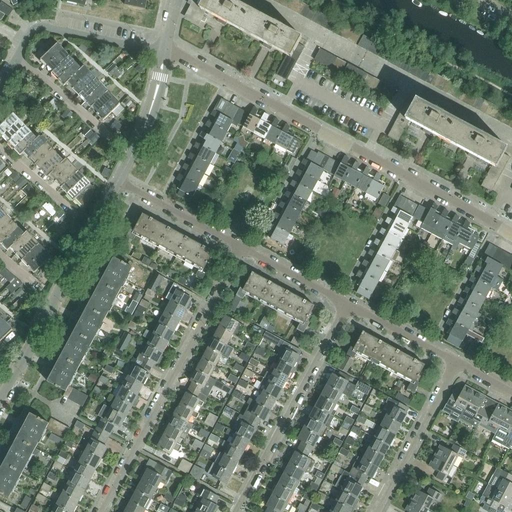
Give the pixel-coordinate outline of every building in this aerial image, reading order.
[(66,0),(66,2),(85,6),(85,0),(125,0),(124,5),(130,6),(145,9),(146,0),(66,0)] [(190,0),(189,3),(192,4),(185,17),(198,23),(203,14),(205,11),(210,0),(190,0)] [(245,33),(256,13),(238,3),(238,2),(233,0),(210,0),(205,11),(245,33)] [(293,0),(286,0),(283,6),(289,9),(293,0)] [(300,1),(297,0),(293,0),(289,9),(294,12),(300,1)] [(305,4),(300,1),(294,12),(299,15),(305,4)] [(0,5),(0,10),(9,17),(13,11),(2,3),(0,5)] [(311,7),(305,4),(299,15),(305,18),(311,7)] [(316,10),(311,7),(305,18),(311,21),(316,10)] [(322,13),(316,10),(311,21),(316,23),(322,13)] [(245,33),(286,55),(288,52),(291,47),(294,41),(298,44),(302,37),(283,27),(275,22),(274,22),(256,13),(245,33)] [(327,16),(322,13),(316,23),(321,26),(327,16)] [(332,18),(327,16),(321,26),(326,29),(332,18)] [(337,21),(332,18),(326,29),(331,32),(337,21)] [(342,24),(337,21),(331,32),(337,35),(342,24)] [(348,27),(342,24),(337,35),(342,37),(348,27)] [(353,29),(348,27),(342,37),(347,40),(353,29)] [(358,32),(353,29),(347,40),(352,43),(358,32)] [(358,46),(363,35),(358,32),(352,43),(358,46)] [(363,35),(358,46),(367,51),(373,40),(363,35)] [(377,56),(383,46),(373,40),(367,51),(377,56)] [(304,47),(298,44),(294,41),(291,47),(301,53),(304,47)] [(40,60),(47,66),(63,51),(57,44),(40,60)] [(389,49),(383,46),(377,56),(383,60),(389,49)] [(301,53),(291,47),(288,52),(298,58),(301,53)] [(326,52),(320,49),(314,60),(320,63),(326,52)] [(388,62),(394,52),(389,49),(383,60),(388,62)] [(69,57),(63,51),(47,66),(53,73),(69,57)] [(298,58),(288,52),(286,55),(285,58),(295,64),(298,58)] [(320,63),(326,66),(331,55),(326,52),(320,63)] [(399,54),(394,52),(388,62),(393,65),(399,54)] [(404,57),(399,54),(393,65),(399,68),(404,57)] [(337,58),(331,55),(326,66),(331,69),(337,58)] [(75,63),(69,57),(53,73),(59,79),(75,63)] [(410,60),(404,57),(399,68),(404,71),(410,60)] [(295,64),(285,58),(282,64),(292,69),(295,64)] [(343,61),(337,58),(331,69),(337,72),(343,61)] [(415,63),(410,60),(404,71),(409,73),(415,63)] [(348,64),(343,61),(337,72),(342,75),(348,64)] [(81,69),(75,63),(59,79),(65,85),(81,69)] [(420,66),(415,63),(409,73),(414,76),(420,66)] [(292,69),(282,64),(279,69),(290,75),(292,69)] [(348,64),(342,75),(352,80),(358,69),(348,64)] [(425,68),(420,66),(414,76),(420,79),(425,68)] [(83,67),(81,69),(65,85),(68,83),(73,89),(90,73),(83,67)] [(430,71),(425,68),(420,79),(425,82),(430,71)] [(290,75),(279,69),(276,75),(287,80),(290,75)] [(368,75),(358,69),(352,80),(362,85),(368,75)] [(430,85),(436,74),(430,71),(425,82),(430,85)] [(73,89),(79,95),(96,79),(90,73),(73,89)] [(362,85),(368,88),(374,77),(368,74),(368,75),(362,85)] [(441,77),(436,74),(430,85),(436,88),(441,77)] [(374,77),(368,88),(373,91),(379,80),(374,77)] [(447,80),(441,77),(436,88),(441,91),(447,80)] [(79,95),(85,101),(102,85),(96,79),(79,95)] [(373,91),(379,94),(385,83),(379,80),(373,91)] [(452,83),(447,80),(441,91),(446,93),(452,83)] [(385,83),(379,94),(384,97),(390,86),(385,83)] [(457,86),(452,83),(446,93),(452,96),(457,86)] [(108,92),(102,85),(85,101),(91,107),(108,92)] [(390,86),(384,97),(390,100),(396,89),(390,86)] [(463,88),(457,86),(452,96),(457,99),(463,88)] [(468,91),(463,88),(457,99),(462,102),(468,91)] [(473,94),(468,91),(462,102),(468,105),(473,94)] [(91,107),(97,114),(114,98),(108,92),(91,107)] [(479,97),(473,94),(468,105),(473,108),(479,97)] [(484,100),(479,97),(473,108),(478,111),(484,100)] [(114,98),(97,114),(104,120),(120,104),(114,98)] [(409,121),(450,143),(461,123),(443,113),(443,112),(435,108),(434,108),(416,98),(412,105),(417,107),(413,113),(410,119),(409,121)] [(213,111),(220,115),(227,103),(220,99),(213,111)] [(490,103),(484,100),(478,111),(484,114),(490,103)] [(412,105),(406,102),(403,107),(413,113),(417,107),(412,105)] [(227,103),(220,115),(222,115),(221,116),(227,119),(234,106),(227,103)] [(495,106),(490,103),(484,114),(489,116),(495,106)] [(239,109),(234,106),(227,119),(233,122),(239,109)] [(500,109),(495,106),(489,116),(494,119),(500,109)] [(253,107),(250,115),(243,127),(254,133),(261,121),(256,118),(258,110),(253,107)] [(413,113),(403,107),(400,113),(410,119),(413,113)] [(239,109),(233,122),(238,124),(245,112),(239,109)] [(506,111),(500,109),(494,119),(500,122),(506,111)] [(214,125),(227,132),(233,122),(227,119),(221,116),(222,115),(220,115),(213,111),(211,115),(217,120),(214,125)] [(505,125),(511,114),(506,111),(500,122),(505,125)] [(245,112),(238,124),(243,127),(250,115),(245,112)] [(410,119),(400,113),(397,119),(407,125),(409,121),(410,119)] [(0,133),(3,136),(19,120),(13,114),(0,126),(0,133)] [(265,114),(261,121),(254,133),(265,139),(272,126),(266,123),(269,116),(265,114)] [(276,119),(272,126),(265,139),(276,145),(282,132),(277,129),(280,122),(276,119)] [(407,125),(397,119),(394,125),(404,130),(407,125)] [(9,142),(25,127),(19,120),(3,136),(9,142)] [(209,136),(221,143),(227,132),(214,125),(207,122),(205,126),(212,131),(209,136)] [(450,143),(492,165),(493,163),(496,157),(499,152),(504,154),(507,147),(488,137),(489,137),(480,132),(480,133),(461,123),(450,143)] [(286,125),(282,132),(276,145),(287,151),(293,138),(287,135),(290,127),(286,125)] [(404,130),(394,125),(390,130),(401,136),(404,130)] [(31,133),(25,127),(9,142),(15,149),(31,133)] [(398,142),(401,136),(390,130),(387,136),(398,142)] [(203,147),(216,153),(221,143),(209,136),(202,132),(199,137),(206,141),(203,147)] [(37,139),(31,133),(15,149),(21,155),(37,139)] [(46,143),(39,136),(24,153),(29,158),(46,143)] [(35,165),(52,149),(46,143),(29,158),(35,165)] [(216,153),(203,147),(196,143),(194,147),(200,152),(197,157),(210,164),(216,153)] [(58,155),(52,149),(35,165),(41,171),(58,155)] [(318,151),(311,163),(312,164),(318,167),(325,155),(318,151)] [(504,154),(499,152),(496,157),(507,163),(510,158),(504,154)] [(192,161),(189,167),(204,175),(210,164),(197,157),(190,154),(188,158),(192,161)] [(58,155),(41,171),(47,177),(66,159),(63,161),(58,155)] [(330,158),(325,155),(318,167),(323,170),(326,164),(330,158)] [(344,156),(340,163),(341,163),(334,176),(345,182),(352,169),(346,166),(349,159),(344,156)] [(507,163),(496,157),(493,163),(504,169),(507,163)] [(335,161),(330,158),(323,170),(329,173),(335,161)] [(66,159),(47,177),(48,177),(50,175),(56,181),(72,165),(66,159)] [(308,169),(305,174),(318,181),(323,170),(318,167),(312,164),(311,163),(304,159),(301,164),(308,169)] [(341,163),(340,163),(335,161),(329,173),(334,176),(341,163)] [(356,162),(352,169),(345,182),(356,188),(362,175),(357,172),(360,164),(356,162)] [(504,169),(493,163),(492,165),(490,168),(501,174),(504,169)] [(189,173),(186,179),(199,185),(204,175),(189,167),(185,164),(182,169),(189,173)] [(78,171),(72,165),(56,181),(62,187),(78,171)] [(110,171),(105,168),(102,174),(107,177),(110,171)] [(370,170),(366,168),(362,175),(356,188),(366,193),(373,181),(368,178),(370,170)] [(501,174),(490,168),(487,174),(498,180),(501,174)] [(302,179),(299,185),(312,192),(318,181),(305,174),(298,170),(296,175),(302,179)] [(84,177),(78,171),(62,187),(68,193),(84,177)] [(377,174),(373,181),(366,193),(377,199),(384,187),(378,183),(381,176),(377,174)] [(498,180),(487,174),(484,180),(495,185),(498,180)] [(199,185),(186,179),(179,175),(176,179),(183,184),(180,190),(192,197),(199,185)] [(18,181),(23,186),(27,183),(22,177),(18,181)] [(84,177),(68,193),(74,200),(76,198),(85,208),(96,188),(94,186),(91,186),(90,185),(91,184),(84,177)] [(495,185),(484,180),(481,186),(491,192),(495,185)] [(297,190),(294,195),(306,202),(312,192),(299,185),(292,181),(290,185),(297,190)] [(34,189),(29,184),(25,188),(30,193),(34,189)] [(291,201),(288,206),(301,213),(306,202),(294,195),(287,192),(284,196),(291,201)] [(393,207),(391,212),(397,216),(394,222),(407,229),(413,218),(407,215),(401,212),(402,212),(400,211),(407,199),(400,195),(393,207)] [(407,215),(414,203),(407,199),(400,211),(402,212),(401,212),(407,215)] [(285,211),(282,217),(295,224),(301,213),(288,206),(281,202),(278,207),(285,211)] [(419,206),(414,203),(407,215),(413,218),(419,206)] [(430,211),(423,224),(434,230),(441,217),(436,214),(438,207),(433,204),(430,211)] [(413,218),(418,221),(425,208),(419,206),(413,218)] [(418,221),(423,224),(430,211),(425,208),(418,221)] [(445,210),(441,217),(434,230),(445,235),(452,223),(446,220),(449,212),(445,210)] [(279,222),(276,227),(289,234),(295,224),(282,217),(275,213),(273,217),(279,222)] [(204,268),(213,252),(143,214),(134,231),(131,229),(126,237),(133,241),(137,233),(200,267),(196,276),(203,279),(207,270),(204,268)] [(0,234),(12,222),(6,216),(0,222),(0,234)] [(456,216),(452,223),(445,235),(456,241),(462,229),(457,226),(460,218),(456,216)] [(389,233),(401,239),(407,229),(394,222),(387,218),(385,223),(392,227),(389,233)] [(0,234),(0,241),(2,244),(18,228),(12,222),(0,234)] [(466,222),(462,229),(456,241),(472,250),(479,238),(467,231),(470,224),(466,222)] [(289,234),(276,227),(269,224),(267,228),(274,233),(270,239),(283,246),(289,234)] [(2,244),(8,250),(27,232),(24,234),(18,228),(2,244)] [(401,239),(389,233),(382,229),(379,233),(386,238),(383,243),(396,250),(401,239)] [(11,248),(17,254),(33,238),(27,232),(8,250),(8,251),(11,248)] [(17,254),(23,260),(39,244),(33,238),(17,254)] [(380,248),(377,254),(390,261),(396,250),(383,243),(376,240),(373,244),(380,248)] [(45,251),(39,244),(23,260),(29,266),(45,251)] [(489,244),(483,255),(491,260),(497,248),(489,244)] [(497,248),(491,260),(497,263),(503,252),(497,248)] [(374,259),(371,265),(384,271),(390,261),(377,254),(370,250),(368,255),(374,259)] [(45,251),(29,266),(35,273),(41,267),(49,275),(55,264),(50,259),(51,257),(45,251)] [(509,255),(503,252),(497,263),(502,266),(509,255)] [(487,265),(484,270),(497,277),(502,266),(497,263),(491,260),(483,255),(480,260),(487,265)] [(511,256),(509,255),(502,266),(508,269),(511,260),(511,256)] [(469,257),(465,266),(469,268),(474,259),(469,257)] [(100,283),(119,293),(122,288),(121,287),(128,273),(128,274),(129,274),(132,268),(114,258),(100,283)] [(369,270),(366,275),(378,282),(384,271),(371,265),(364,261),(362,265),(369,270)] [(497,277),(484,270),(477,266),(475,271),(481,275),(478,281),(491,288),(497,277)] [(378,282),(366,275),(359,272),(356,276),(363,281),(360,287),(372,294),(378,282)] [(305,323),(314,306),(252,273),(243,289),(240,288),(236,296),(243,299),(247,291),(302,321),(297,330),(303,333),(308,324),(305,323)] [(157,274),(148,290),(153,292),(162,276),(157,274)] [(473,291),(485,298),(491,288),(478,281),(471,277),(469,281),(476,286),(473,291)] [(195,279),(190,289),(195,291),(201,282),(195,279)] [(106,318),(109,312),(108,312),(115,298),(116,298),(119,293),(100,283),(87,308),(106,318)] [(190,302),(192,298),(190,298),(192,293),(194,294),(174,283),(170,291),(166,299),(171,302),(186,310),(186,309),(187,310),(189,309),(192,305),(191,303),(190,302)] [(485,298),(473,291),(466,288),(463,292),(470,297),(467,302),(480,309),(485,298)] [(155,293),(153,292),(148,290),(148,289),(145,294),(152,298),(155,293)] [(137,293),(134,301),(138,303),(142,296),(137,293)] [(464,307),(461,313),(474,320),(480,309),(467,302),(460,298),(457,303),(464,307)] [(131,299),(125,312),(132,315),(138,303),(131,299)] [(142,300),(139,305),(147,309),(149,304),(142,300)] [(171,302),(165,312),(180,320),(186,310),(171,302)] [(106,318),(87,308),(74,332),(92,342),(95,337),(94,336),(102,323),(103,323),(106,318)] [(458,318),(456,323),(468,330),(474,320),(461,313),(454,309),(452,313),(458,318)] [(136,311),(134,316),(141,320),(144,315),(136,311)] [(159,323),(174,331),(180,320),(165,312),(159,323)] [(225,316),(219,327),(233,334),(238,323),(225,316)] [(468,330),(456,323),(448,320),(446,324),(453,329),(449,335),(462,342),(468,330)] [(131,322),(128,327),(135,331),(138,326),(131,322)] [(174,331),(159,323),(153,334),(168,342),(174,331)] [(6,324),(0,329),(0,341),(12,330),(6,324)] [(261,336),(264,331),(256,327),(253,325),(250,332),(260,338),(261,336)] [(219,327),(214,338),(227,345),(233,334),(219,327)] [(74,333),(67,345),(61,357),(79,367),(82,361),(82,362),(81,361),(88,347),(90,348),(92,342),(74,332),(74,333)] [(266,332),(263,337),(271,341),(274,336),(266,332)] [(353,359),(357,351),(412,381),(407,389),(414,393),(419,383),(416,382),(425,365),(363,332),(354,349),(351,347),(347,355),(353,359)] [(125,333),(122,338),(129,341),(132,336),(125,333)] [(148,344),(148,345),(163,353),(168,342),(153,334),(148,344)] [(276,358),(280,360),(293,367),(296,368),(299,362),(297,361),(299,356),(286,349),(289,344),(274,337),(271,342),(281,348),(276,358)] [(234,349),(227,345),(214,338),(211,342),(210,341),(206,348),(208,349),(221,356),(228,360),(234,349)] [(245,347),(253,352),(255,347),(248,342),(245,347)] [(144,357),(154,362),(157,364),(157,363),(159,364),(163,357),(161,356),(163,353),(148,345),(148,344),(145,343),(136,360),(141,362),(144,357)] [(258,348),(255,353),(263,357),(266,352),(258,348)] [(116,349),(113,354),(121,358),(123,353),(116,349)] [(228,360),(221,356),(208,349),(202,360),(215,367),(218,362),(218,361),(225,365),(228,360)] [(239,358),(247,362),(250,357),(242,353),(239,358)] [(66,392),(69,386),(68,386),(75,372),(76,373),(79,367),(61,357),(47,382),(65,392),(66,392)] [(144,357),(141,362),(151,368),(154,362),(144,357)] [(136,360),(133,358),(130,364),(134,365),(148,373),(151,368),(141,362),(136,360)] [(252,359),(249,364),(257,368),(260,363),(252,359)] [(215,367),(202,360),(196,370),(209,377),(213,371),(218,373),(221,369),(215,367)] [(274,371),(288,378),(293,367),(280,360),(274,371)] [(233,369),(241,373),(244,368),(236,364),(233,369)] [(143,385),(149,374),(148,373),(134,365),(128,377),(143,385)] [(107,366),(105,370),(112,374),(114,369),(107,366)] [(251,379),(254,374),(246,369),(243,374),(251,379)] [(216,381),(209,377),(196,370),(190,381),(192,382),(189,388),(200,394),(207,397),(213,386),(216,381)] [(274,371),(269,381),(282,388),(288,378),(274,371)] [(91,374),(88,379),(95,383),(98,378),(91,374)] [(333,374),(327,385),(342,393),(348,382),(344,380),(334,374),(333,374)] [(228,380),(236,384),(238,379),(230,375),(228,380)] [(101,376),(99,381),(106,385),(109,380),(101,376)] [(122,387),(137,395),(143,385),(128,377),(122,387)] [(269,381),(264,379),(258,390),(263,392),(276,399),(282,388),(269,381)] [(238,385),(246,389),(248,384),(240,380),(238,385)] [(354,389),(367,396),(371,389),(358,382),(354,389)] [(222,390),(230,395),(232,390),(224,385),(222,390)] [(321,396),(336,404),(342,393),(327,385),(321,396)] [(455,404),(466,409),(476,391),(465,385),(459,396),(453,392),(446,405),(453,408),(455,404)] [(69,386),(66,392),(65,392),(63,397),(68,399),(73,389),(69,386)] [(137,395),(122,387),(116,398),(132,406),(137,395)] [(193,411),(197,405),(202,407),(207,397),(200,394),(189,388),(186,393),(180,404),(193,411)] [(73,389),(68,399),(73,402),(78,391),(73,389)] [(371,394),(378,398),(380,393),(373,390),(371,394)] [(83,394),(78,391),(73,402),(77,404),(83,394)] [(232,396),(240,400),(242,395),(234,391),(232,396)] [(477,428),(480,423),(486,411),(480,407),(486,396),(476,391),(466,409),(462,415),(473,420),(470,424),(477,428)] [(93,392),(90,397),(97,401),(100,396),(93,392)] [(276,399),(263,392),(257,403),(270,410),(276,399)] [(83,394),(77,404),(82,407),(88,397),(83,394)] [(321,396),(315,406),(330,415),(336,404),(321,396)] [(132,406),(116,398),(111,409),(126,417),(132,406)] [(392,405),(386,416),(401,424),(407,413),(406,413),(409,408),(393,400),(390,404),(392,405)] [(251,414),(261,419),(264,421),(270,410),(257,403),(251,414)] [(499,427),(509,409),(499,403),(493,414),(486,411),(480,423),(486,426),(489,422),(499,427)] [(199,414),(193,411),(180,404),(175,415),(188,422),(191,416),(196,419),(199,414)] [(362,410),(370,414),(372,409),(365,405),(362,410)] [(315,406),(309,417),(325,425),(330,415),(315,406)] [(352,406),(350,411),(357,415),(360,410),(352,406)] [(226,407),(223,412),(231,416),(234,411),(226,407)] [(105,419),(102,418),(98,425),(111,432),(115,425),(120,428),(126,417),(111,409),(105,419)] [(507,437),(511,440),(511,410),(509,409),(499,427),(509,433),(507,437)] [(210,413),(207,418),(215,422),(217,418),(210,413)] [(45,431),(46,430),(49,424),(48,424),(30,414),(17,439),(35,449),(39,442),(38,442),(44,430),(45,431)] [(251,414),(248,419),(258,424),(261,419),(251,414)] [(188,422),(175,415),(173,418),(170,417),(166,424),(169,425),(187,435),(190,429),(191,430),(193,425),(188,422)] [(357,421),(364,425),(366,420),(359,416),(357,421)] [(401,424),(386,416),(380,427),(395,435),(401,424)] [(309,417),(304,428),(319,436),(325,425),(309,417)] [(347,417),(344,422),(351,426),(354,421),(347,417)] [(207,418),(204,423),(212,427),(215,422),(207,418)] [(48,424),(49,424),(46,430),(50,432),(56,421),(51,419),(48,424)] [(248,419),(246,425),(255,430),(258,424),(248,419)] [(50,432),(55,435),(61,424),(56,421),(50,432)] [(77,422),(74,426),(82,430),(84,426),(84,425),(77,421),(77,422)] [(242,423),(236,434),(249,441),(255,430),(246,425),(242,423)] [(55,435),(60,437),(65,427),(61,424),(55,435)] [(217,424),(214,429),(222,433),(225,428),(217,424)] [(187,435),(169,425),(167,429),(164,428),(160,435),(163,436),(176,443),(179,439),(184,442),(187,435)] [(351,431),(358,435),(361,430),(353,426),(351,431)] [(65,427),(60,437),(65,440),(71,429),(65,427)] [(395,435),(380,427),(374,438),(389,446),(395,435)] [(298,439),(302,441),(313,447),(319,436),(304,428),(298,439)] [(341,428),(338,433),(345,436),(348,432),(341,428)] [(199,434),(206,438),(209,433),(201,429),(199,434)] [(91,439),(92,439),(104,446),(108,438),(95,431),(91,439)] [(211,434),(209,439),(216,444),(219,439),(211,434)] [(236,434),(230,444),(243,451),(249,441),(236,434)] [(176,443),(163,436),(161,440),(158,439),(154,446),(157,447),(170,454),(169,456),(175,459),(181,446),(176,443)] [(345,442),(352,446),(355,441),(348,437),(345,442)] [(335,438),(332,443),(340,447),(342,442),(335,438)] [(374,438),(368,449),(384,457),(389,446),(374,438)] [(17,439),(3,464),(22,474),(26,467),(25,466),(28,461),(31,455),(32,456),(35,449),(17,439)] [(92,439),(86,450),(101,458),(107,447),(104,446),(92,439)] [(67,440),(65,445),(72,449),(75,444),(67,440)] [(193,445),(201,449),(203,444),(195,440),(193,445)] [(302,441),(299,447),(310,452),(313,447),(302,441)] [(230,444),(225,455),(238,462),(243,451),(230,444)] [(440,445),(435,455),(453,465),(459,455),(463,458),(467,451),(454,444),(451,451),(440,445)] [(203,450),(211,454),(213,449),(205,445),(203,450)] [(299,447),(296,452),(307,458),(310,452),(299,447)] [(339,453),(346,457),(349,452),(342,448),(339,453)] [(368,449),(363,459),(378,467),(384,457),(368,449)] [(86,450),(80,461),(96,469),(101,458),(86,450)] [(59,456),(66,460),(69,455),(62,451),(59,456)] [(295,452),(289,463),(305,471),(311,460),(307,458),(296,452),(295,452)] [(238,462),(225,455),(219,466),(232,473),(238,462)] [(326,455),(323,460),(331,464),(333,459),(326,455)] [(453,465),(435,455),(429,466),(440,471),(436,478),(449,484),(452,478),(448,476),(453,465)] [(180,464),(190,469),(192,465),(183,459),(180,464)] [(357,470),(357,471),(368,476),(372,479),(378,467),(363,459),(357,470)] [(80,461),(74,472),(90,480),(96,469),(80,461)] [(53,467),(60,470),(63,466),(56,462),(53,467)] [(289,463),(284,474),(299,482),(305,471),(289,463)] [(19,480),(22,474),(3,464),(0,470),(0,493),(9,498),(12,491),(17,480),(19,480)] [(178,469),(187,474),(190,469),(180,464),(178,469)] [(330,470),(338,473),(340,469),(333,465),(330,470)] [(146,474),(143,472),(139,479),(142,480),(157,488),(162,478),(166,480),(170,473),(157,466),(154,472),(148,469),(146,474)] [(189,475),(197,480),(202,470),(194,466),(189,475)] [(232,473),(219,466),(218,468),(215,467),(210,475),(213,477),(226,484),(232,473)] [(503,479),(498,489),(511,497),(511,483),(511,482),(511,475),(502,470),(499,477),(503,479)] [(354,476),(365,482),(368,476),(357,471),(354,476)] [(47,477),(55,481),(57,476),(50,472),(47,477)] [(84,491),(85,491),(87,490),(89,487),(89,485),(88,484),(90,480),(74,472),(69,482),(84,491)] [(317,472),(315,476),(322,480),(324,475),(317,472)] [(299,482),(284,474),(278,485),(293,493),(299,482)] [(365,482),(354,476),(351,482),(362,487),(365,482)] [(341,491),(357,499),(362,488),(362,487),(351,482),(347,479),(341,491)] [(154,493),(156,494),(159,489),(157,488),(142,480),(136,491),(151,499),(154,493)] [(322,486),(329,490),(331,485),(324,481),(322,486)] [(63,493),(78,501),(84,491),(69,482),(63,493)] [(312,482),(309,487),(316,491),(319,486),(312,482)] [(42,488),(49,492),(51,487),(44,483),(42,488)] [(293,493),(278,485),(272,495),(287,503),(293,493)] [(426,494),(416,489),(411,500),(428,509),(434,499),(439,501),(442,495),(429,488),(426,494)] [(511,507),(511,497),(498,489),(492,500),(488,497),(484,504),(497,510),(500,504),(511,510),(511,507)] [(131,502),(145,510),(151,499),(136,491),(131,502)] [(341,491),(336,501),(351,509),(354,511),(357,504),(355,502),(357,499),(341,491)] [(316,497),(323,501),(326,496),(318,492),(316,497)] [(72,511),(78,501),(63,493),(57,504),(71,511),(72,511)] [(164,498),(172,503),(175,498),(167,493),(164,498)] [(306,493),(303,498),(310,502),(313,497),(306,493)] [(36,499),(43,503),(46,498),(38,494),(36,499)] [(287,503),(272,495),(266,506),(268,507),(265,511),(282,511),(284,510),(288,511),(289,511),(293,506),(287,503)] [(177,499),(174,503),(182,508),(185,503),(177,499)] [(204,499),(198,510),(201,511),(215,511),(218,507),(204,499)] [(408,511),(427,511),(428,509),(411,500),(405,510),(408,511)] [(349,511),(351,509),(336,501),(329,511),(349,511)] [(125,511),(144,511),(145,510),(131,502),(125,511)] [(310,508),(317,511),(320,507),(313,503),(310,508)]
